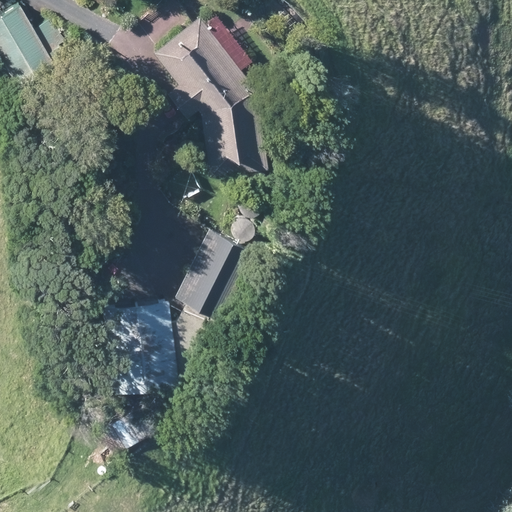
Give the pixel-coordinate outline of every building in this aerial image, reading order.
[(53,58),(18,3),(0,14),(0,53),(17,81),(53,58)] [(212,27),(203,15),(154,53),(178,84),(167,93),(186,117),(200,112),(210,174),(268,163),(251,85),(224,50),(234,42),(219,22),(212,27)] [(243,245),(210,230),(179,298),(212,313),(243,245)] [(171,301),(101,308),(110,394),(181,387),(171,301)] [(152,432),(139,407),(98,428),(111,453),(152,432)]
